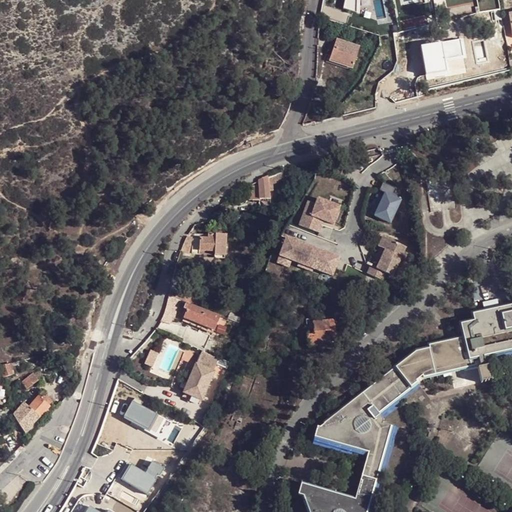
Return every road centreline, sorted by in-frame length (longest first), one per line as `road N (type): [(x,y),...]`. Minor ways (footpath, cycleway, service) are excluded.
road 1 (primary): [(284,151),(229,173),(184,205),(146,249),(118,303),(78,440)]
road 2 (track): [(167,223),(111,199),(85,175),(76,103),(84,80),(171,51),(199,30),(216,0)]
road 3 (primary): [(511,91),(284,151)]
road 4 (residential): [(317,0),(304,97),(284,151)]
